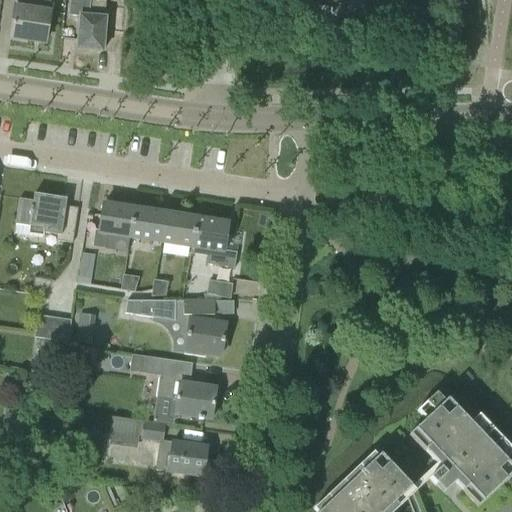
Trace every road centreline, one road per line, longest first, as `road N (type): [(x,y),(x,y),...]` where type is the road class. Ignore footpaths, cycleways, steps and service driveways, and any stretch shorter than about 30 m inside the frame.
road 1 (residential): [(263,511),(270,390),(303,199)]
road 2 (residential): [(303,199),(0,151)]
road 3 (tertiary): [(208,118),(0,86)]
road 4 (tertiary): [(317,119),(483,117)]
road 5 (residential): [(208,118),(215,50),(197,0)]
